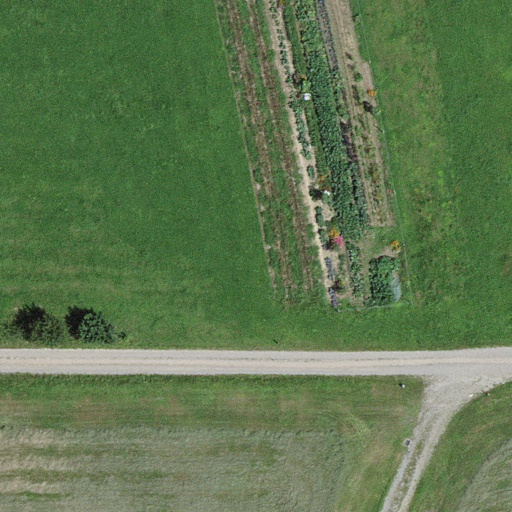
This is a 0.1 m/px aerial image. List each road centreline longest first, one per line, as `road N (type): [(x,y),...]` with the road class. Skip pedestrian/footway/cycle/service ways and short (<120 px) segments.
road 1 (track): [(511,369),(0,365)]
road 2 (track): [(505,369),(438,418),(391,511)]
